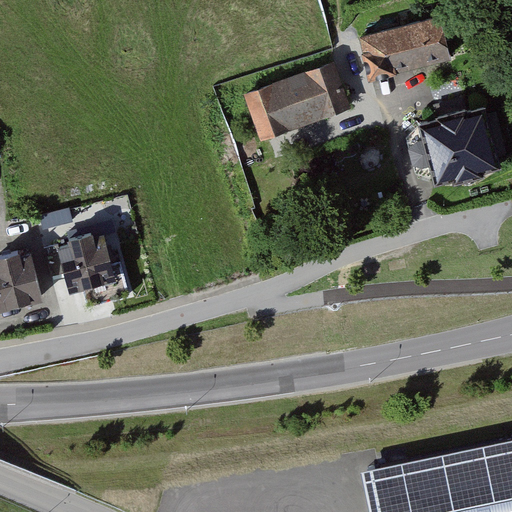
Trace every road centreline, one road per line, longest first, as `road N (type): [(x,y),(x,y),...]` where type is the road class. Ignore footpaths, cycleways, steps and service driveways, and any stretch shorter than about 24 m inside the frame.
road 1 (secondary): [(511,335),(254,382),(0,405)]
road 2 (residential): [(0,360),(182,318),(354,252),(454,222),(482,223)]
